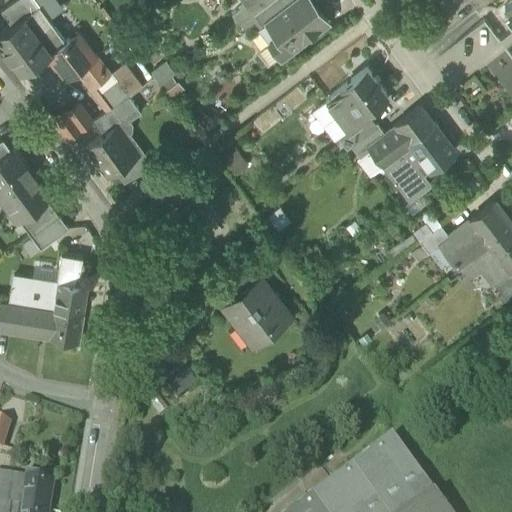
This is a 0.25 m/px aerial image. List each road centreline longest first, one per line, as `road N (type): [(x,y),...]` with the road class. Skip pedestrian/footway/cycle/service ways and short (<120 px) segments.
road 1 (residential): [(0,72),(107,219),(125,287),(107,407)]
road 2 (residential): [(365,0),(511,187)]
